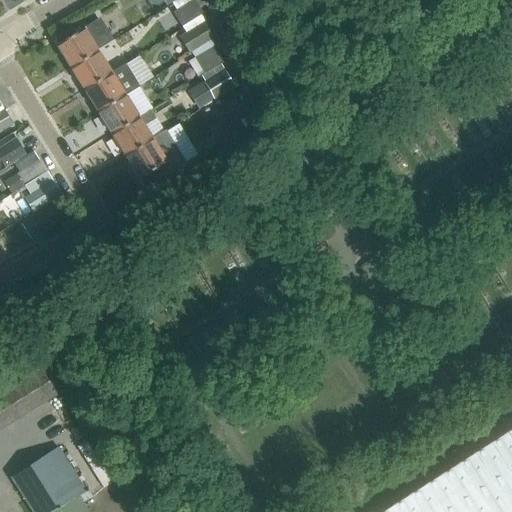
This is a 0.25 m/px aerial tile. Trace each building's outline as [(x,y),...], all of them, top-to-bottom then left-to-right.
[(193,0),(190,0),(172,12),(180,26),(202,13),(193,0)] [(111,40),(103,29),(97,19),(55,45),(69,68),(97,51),(96,49),(111,40)] [(188,52),(213,37),(204,21),(178,37),(188,52)] [(197,78),(204,74),(223,62),(214,46),(187,61),(197,78)] [(82,89),(110,72),(97,51),(69,68),(82,89)] [(123,64),(110,72),(82,89),(97,112),(124,95),(137,87),(123,64)] [(213,99),(234,86),(224,70),(203,83),(213,99)] [(138,118),(137,116),(124,95),(97,112),(110,134),(138,118)] [(260,137),(248,108),(231,118),(240,133),(232,138),(239,150),(260,137)] [(0,111),(0,131),(12,125),(2,110),(0,111)] [(152,139),(151,138),(143,125),(154,119),(148,110),(137,116),(138,118),(110,134),(124,156),(152,139)] [(152,139),(124,156),(144,188),(184,164),(163,131),(151,138),(152,139)] [(0,149),(0,161),(4,167),(24,154),(15,140),(0,149)] [(16,174),(23,186),(24,186),(46,172),(38,160),(16,174)] [(52,180),(11,205),(21,221),(62,195),(52,180)] [(30,238),(65,216),(56,202),(21,224),(30,238)] [(0,431),(56,396),(56,395),(38,368),(0,392),(0,431)] [(458,389),(445,397),(454,412),(468,404),(458,389)] [(511,511),(511,431),(386,511),(511,511)] [(83,511),(76,499),(84,494),(57,451),(49,456),(10,481),(29,511),(83,511)]
